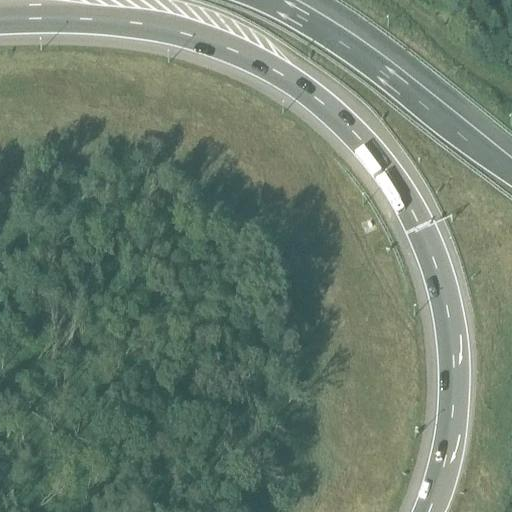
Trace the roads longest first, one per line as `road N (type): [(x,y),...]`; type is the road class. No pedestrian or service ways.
road 1 (motorway): [(0,22),(67,18),(184,34),(279,72),(359,136),(411,210),(448,309),(455,420),(428,511)]
road 2 (motorway): [(511,169),(340,43),(261,0)]
